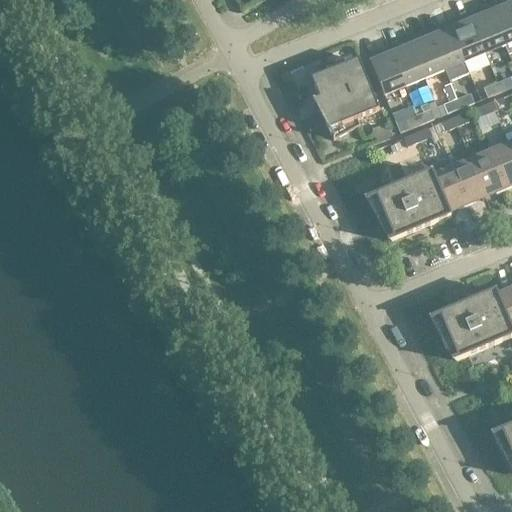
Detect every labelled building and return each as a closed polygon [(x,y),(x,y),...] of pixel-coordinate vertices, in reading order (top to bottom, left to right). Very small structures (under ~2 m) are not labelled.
[(511,55),(511,9),(509,2),(499,5),(501,10),(491,15),(504,47),(508,57),(511,55)] [(478,14),(469,18),(484,56),(504,47),(491,15),(480,19),(478,14)] [(484,56),(469,18),(459,22),(461,27),(451,31),(464,64),(484,56)] [(429,35),(444,72),(449,83),(469,75),(464,64),(451,31),(440,36),(438,31),(429,35)] [(444,72),(429,35),(419,38),(422,43),(411,48),(424,81),(444,72)] [(398,47),(389,51),(404,89),(424,81),(411,48),(400,52),(398,47)] [(404,89),(389,51),(380,55),(382,60),(370,65),(384,97),(404,89)] [(312,85),(318,101),(314,103),(313,102),(312,103),(333,142),(360,128),(357,122),(379,113),(359,62),(337,71),(334,63),(305,74),(311,86),(312,85)] [(511,84),(510,80),(497,85),(501,95),(511,89),(511,84)] [(501,95),(497,85),(483,91),(487,100),(501,95)] [(470,96),(457,102),(460,111),(474,106),(470,96)] [(506,109),(503,100),(491,105),(494,114),(506,109)] [(460,111),(457,102),(443,107),(447,117),(460,111)] [(494,114),(491,105),(479,110),(482,119),(494,114)] [(430,112),(417,118),(420,127),(434,122),(430,112)] [(468,124),(465,116),(453,120),(456,130),(468,124)] [(420,127),(417,118),(403,123),(407,133),(420,127)] [(456,130),(453,120),(441,125),(445,135),(456,130)] [(431,139),(428,131),(416,135),(419,144),(431,139)] [(419,144),(416,135),(404,140),(407,149),(419,144)] [(511,186),(511,156),(508,148),(490,156),(504,190),(511,186)] [(504,190),(490,156),(471,164),(485,198),(504,190)] [(485,198),(471,164),(452,172),(467,206),(485,198)] [(467,206),(452,172),(434,179),(432,174),(431,174),(450,219),(451,219),(448,214),(467,206)] [(450,219),(431,174),(370,201),(370,202),(376,200),(395,243),(450,219)] [(511,292),(498,299),(496,294),(495,294),(511,334),(511,292)] [(511,339),(511,334),(495,294),(440,317),(458,360),(457,361),(458,363),(511,339)] [(511,428),(495,436),(496,437),(502,435),(511,457),(511,428)]
